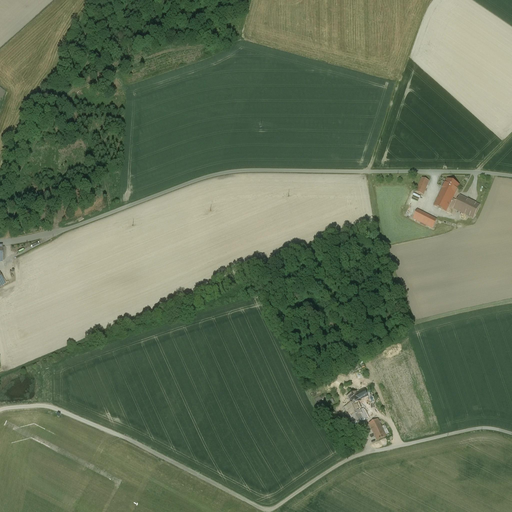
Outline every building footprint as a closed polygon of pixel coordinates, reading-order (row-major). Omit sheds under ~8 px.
[(429,181),(422,178),(416,193),(423,196),(429,181)] [(447,180),(434,206),(446,212),(459,186),(447,180)] [(480,206),(460,196),(458,198),(462,200),(457,211),(473,219),(480,206)] [(412,217),(415,209),(409,207),(406,215),(412,217)] [(436,220),(417,211),(413,219),(432,228),(436,220)] [(6,267),(5,267),(4,268),(3,269),(2,271),(2,272),(1,273),(2,275),(2,276),(3,277),(3,278),(4,279),(6,279),(7,280),(8,280),(10,279),(11,279),(12,278),(13,277),(13,276),(14,275),(14,274),(14,273),(14,272),(14,271),(13,270),(13,269),(12,268),(11,268),(10,267),(9,267),(8,267),(7,267),(6,267)] [(357,406),(354,398),(344,403),(342,404),(341,404),(341,406),(342,409),(344,409),(346,408),(347,411),(357,406)] [(360,411),(357,406),(347,411),(353,424),(364,419),(360,411)] [(377,419),(369,423),(377,440),(386,436),(377,419)]
